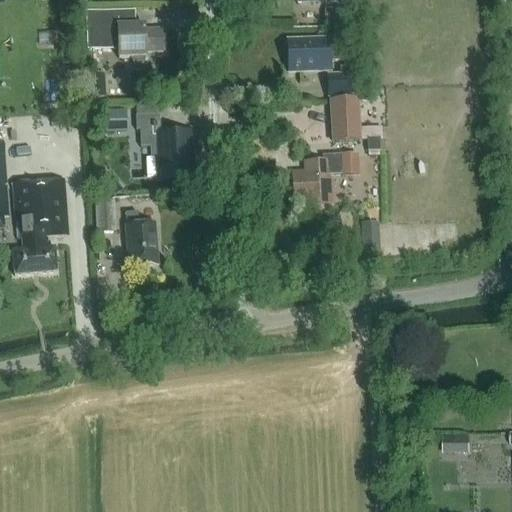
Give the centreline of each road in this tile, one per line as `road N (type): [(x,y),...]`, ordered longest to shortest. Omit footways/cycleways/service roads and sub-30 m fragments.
road 1 (unclassified): [(250,323),(241,243),(216,145),(208,0)]
road 2 (unclassified): [(250,323),(511,285)]
road 3 (unclassified): [(0,370),(250,323)]
